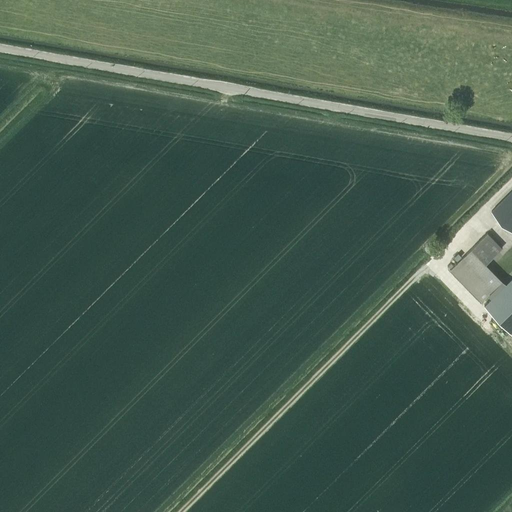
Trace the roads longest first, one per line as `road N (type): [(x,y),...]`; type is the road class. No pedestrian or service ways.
road 1 (tertiary): [(0,49),(511,139)]
road 2 (track): [(181,511),(447,248)]
